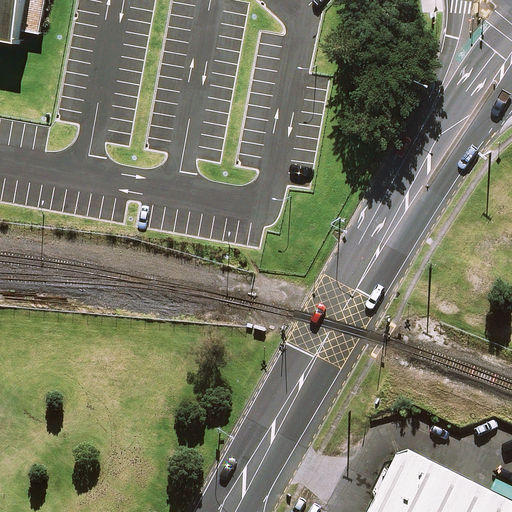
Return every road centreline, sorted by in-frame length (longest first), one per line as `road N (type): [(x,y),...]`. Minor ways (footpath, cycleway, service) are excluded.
road 1 (secondary): [(408,205),(228,511)]
road 2 (secondary): [(420,165),(454,0)]
road 3 (secondary): [(420,165),(511,24)]
road 4 (secondary): [(503,95),(444,177),(408,205)]
